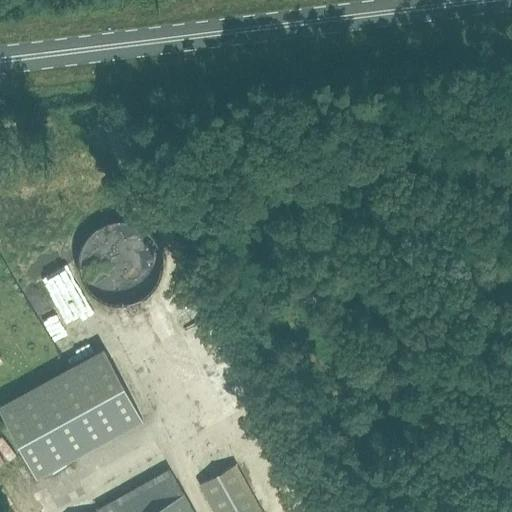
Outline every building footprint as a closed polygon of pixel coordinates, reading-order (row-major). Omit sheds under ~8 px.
[(96,222),(92,262),(130,265),(134,225),(96,222)] [(97,343),(3,396),(40,461),(134,407),(97,343)] [(199,484),(214,511),(263,511),(261,507),(266,504),(258,491),(254,493),(237,463),(199,484)] [(96,507),(98,511),(194,511),(169,466),(96,507)] [(425,475),(431,487),(438,483),(432,471),(425,475)]
